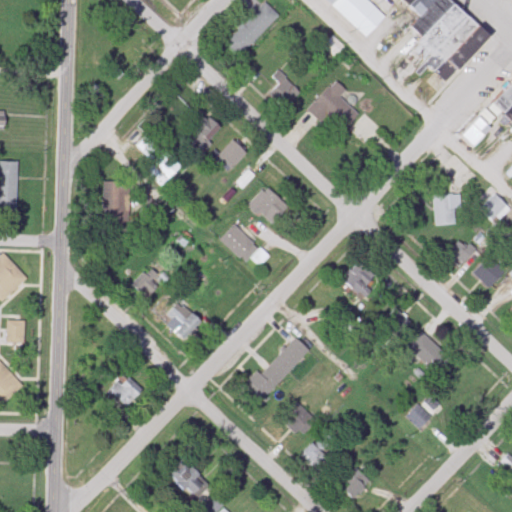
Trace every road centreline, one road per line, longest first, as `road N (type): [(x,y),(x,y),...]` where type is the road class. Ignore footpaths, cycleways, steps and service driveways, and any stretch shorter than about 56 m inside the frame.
road 1 (residential): [(75,511),(511,45)]
road 2 (residential): [(511,366),(121,0)]
road 3 (secondary): [(50,511),(67,0)]
road 4 (residential): [(63,178),(228,0)]
road 5 (residential): [(185,395),(60,267)]
road 6 (residential): [(311,511),(185,395)]
road 7 (residential): [(410,511),(511,404)]
